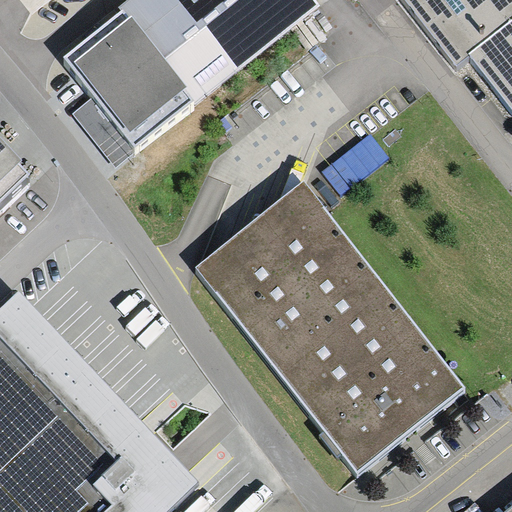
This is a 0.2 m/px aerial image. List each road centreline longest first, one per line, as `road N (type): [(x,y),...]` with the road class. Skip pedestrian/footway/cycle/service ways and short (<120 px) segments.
road 1 (unclassified): [(331,511),(0,69)]
road 2 (unclassified): [(511,435),(408,511)]
